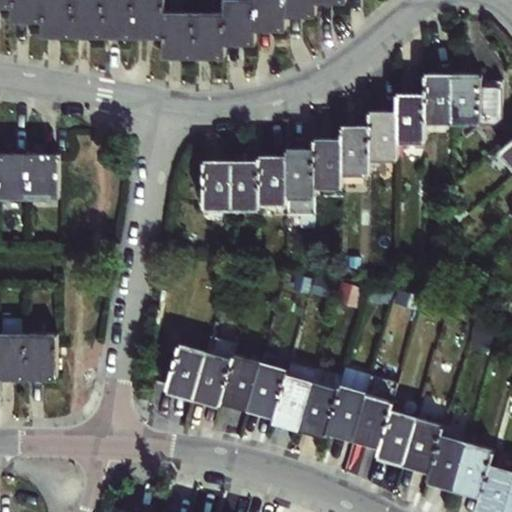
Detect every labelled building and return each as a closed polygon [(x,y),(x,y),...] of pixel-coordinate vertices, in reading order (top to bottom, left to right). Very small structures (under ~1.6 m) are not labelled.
[(225,0),(226,11),(195,11),(165,11),(165,0),(0,0),(0,2),(14,3),(13,18),(27,18),(44,18),(44,33),(60,33),(89,33),(117,33),(147,34),(165,34),(165,54),(181,54),(212,54),(225,54),(225,40),(239,40),(256,40),(256,26),(271,26),(286,26),(286,12),(300,12),(317,13),(316,0),(225,0)] [(454,78),(442,78),(442,73),(426,73),(426,92),(426,118),(454,118),(454,78)] [(467,123),(498,123),(503,118),(503,79),(482,79),(482,73),(465,73),(465,78),(454,78),(454,118),(467,118),(467,123)] [(410,92),(410,97),(398,97),(398,115),(398,137),(426,137),(426,118),(426,92),(410,92)] [(398,115),(387,115),(387,110),(371,110),(371,125),(371,155),(398,155),(398,137),(398,115)] [(355,130),(343,130),(343,138),(343,143),(343,170),(371,170),(371,155),(371,125),(355,125),(355,130)] [(343,143),(332,143),(332,138),(316,138),(316,147),(316,183),(343,183),(343,170),(343,143)] [(511,159),(511,138),(501,147),(511,159)] [(300,147),(300,152),(288,152),(288,160),(288,200),(288,213),(288,215),(316,215),(316,183),(316,147),(300,147)] [(0,196),(29,196),(61,196),(61,153),(45,153),(13,152),(0,152),(0,196)] [(288,160),(277,160),(277,155),(261,155),(261,160),(261,200),(288,200),(288,160)] [(233,165),(222,165),(221,160),(204,160),(204,205),(233,205),(233,165)] [(245,160),(245,165),(233,165),(233,205),(261,205),(261,200),(261,160),(245,160)] [(261,205),(261,213),(288,213),(288,200),(261,200),(261,205)] [(261,205),(233,205),(233,209),(247,209),(247,215),(261,215),(261,213),(261,205)] [(335,297),(339,282),(319,277),(315,292),(335,297)] [(365,289),(344,283),(338,304),(359,310),(365,289)] [(390,302),(393,290),(373,285),(370,297),(390,302)] [(418,299),(401,296),(398,307),(414,312),(418,299)] [(444,299),(432,296),(428,308),(440,311),(444,299)] [(0,374),(17,375),(47,375),(59,375),(59,331),(30,331),(0,330),(0,374)] [(208,349),(234,357),(236,352),(239,340),(213,333),(208,349)] [(180,341),(168,385),(195,393),(208,349),(180,341)] [(195,393),(222,400),(223,396),(234,357),(208,349),(195,393)] [(234,357),(223,396),(238,400),(240,395),(251,398),(262,360),(236,352),(234,357)] [(251,398),(262,402),(261,407),(276,411),(287,373),(289,368),(262,360),(251,398)] [(314,380),(317,368),(291,360),(289,368),(287,373),(314,380)] [(314,380),(340,388),(342,383),(344,376),(317,368),(314,380)] [(276,411),(275,416),(290,420),(291,415),(303,419),(314,380),(287,373),(276,411)] [(303,419),(314,422),(313,427),(328,431),(329,426),(340,388),(314,380),(303,419)] [(340,388),(329,426),(344,431),(346,426),(357,429),(368,391),(342,383),(340,388)] [(357,429),(368,433),(367,437),(382,442),(392,408),(395,398),(368,391),(357,429)] [(382,442),(379,451),(394,456),(396,451),(407,454),(418,416),(392,408),(382,442)] [(407,454),(418,458),(417,462),(432,467),(442,433),(445,423),(418,416),(407,454)] [(432,467),(429,476),(444,481),(446,476),(457,479),(468,441),(442,433),(432,467)] [(457,479),(468,482),(467,487),(482,492),(491,463),(495,448),(468,441),(457,479)] [(493,511),(495,506),(506,509),(511,487),(511,469),(491,463),(482,492),(478,506),(493,511)]
